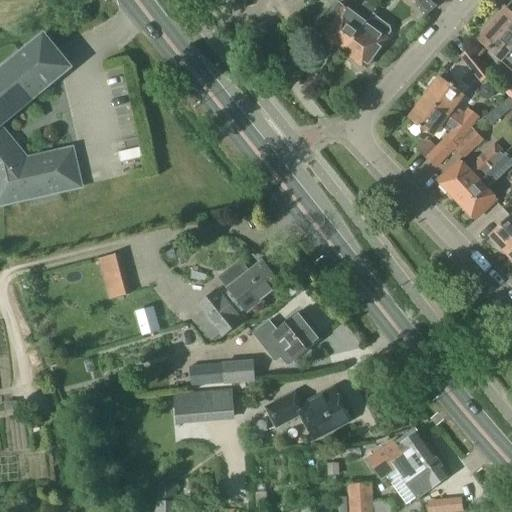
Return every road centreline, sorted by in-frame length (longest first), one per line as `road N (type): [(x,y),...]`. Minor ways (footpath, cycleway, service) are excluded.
road 1 (primary): [(511,466),(136,0)]
road 2 (residential): [(367,113),(355,127),(389,175),(511,302)]
road 3 (residential): [(367,113),(466,0)]
